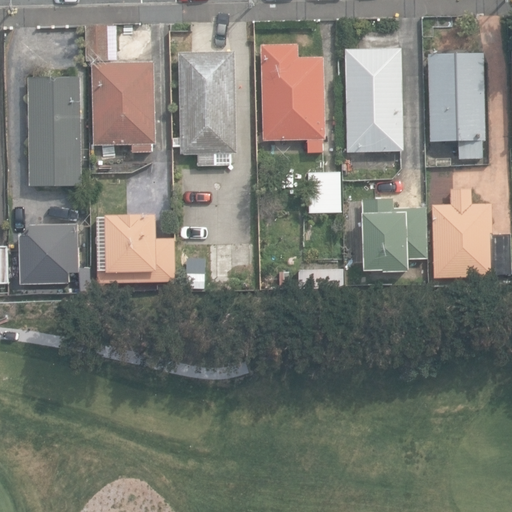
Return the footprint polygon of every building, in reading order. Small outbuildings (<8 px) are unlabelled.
[(89,60),(111,60),(111,50),(119,50),(119,25),(88,25),(89,60)] [(310,139),(310,152),(324,151),(323,139),(327,139),(326,57),(300,57),(300,44),(264,45),(266,140),(310,139)] [(403,49),(346,50),(348,154),(405,153),(403,49)] [(200,154),(200,166),(218,166),(217,163),(233,162),(233,153),(238,153),(237,52),(181,53),(183,154),(200,154)] [(460,140),(460,158),(484,158),(484,141),(487,140),(486,53),(430,54),(432,141),(460,140)] [(134,145),(134,152),(154,152),(154,144),(158,143),(156,62),(94,63),(96,146),(134,145)] [(31,78),(33,186),(84,185),(83,77),(31,78)] [(427,142),(428,159),(437,158),(437,142),(427,142)] [(310,173),(311,212),(343,211),(342,172),(310,173)] [(433,204),(435,278),(496,276),(496,274),(511,273),(511,237),(511,234),(495,235),(494,203),(474,204),(473,188),(452,189),(453,204),(433,204)] [(385,270),(385,273),(412,270),(410,259),(430,258),(428,207),(395,208),(396,198),(364,199),(366,272),(385,270)] [(98,270),(99,283),(178,281),(176,238),(160,239),(158,214),(109,213),(109,215),(100,215),(101,270),(98,270)] [(22,234),(23,284),(72,283),(72,272),(82,272),(81,224),(32,225),(33,234),(22,234)] [(211,244),(211,284),(256,283),(255,243),(211,244)] [(0,282),(10,283),(9,247),(0,246),(0,282)] [(301,268),(301,288),(346,287),(346,268),(301,268)] [(281,271),(282,287),(292,287),(291,271),(281,271)]
